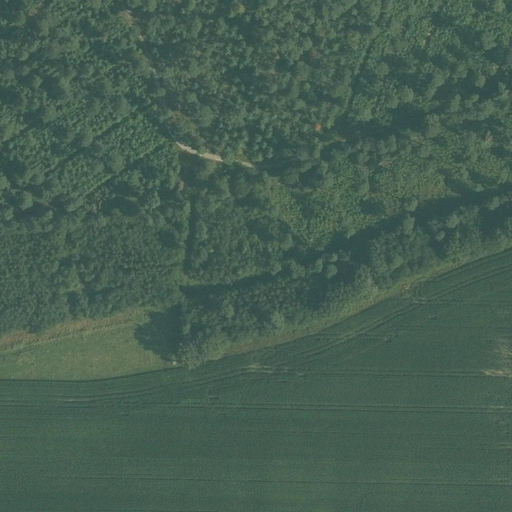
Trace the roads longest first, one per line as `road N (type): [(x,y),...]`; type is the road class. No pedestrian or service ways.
road 1 (track): [(121,0),(173,134),(194,151),(251,164),(334,146),(511,84)]
road 2 (track): [(511,180),(280,269),(210,287),(195,280),(190,263),(187,186)]
road 3 (track): [(187,186),(166,196),(0,211)]
